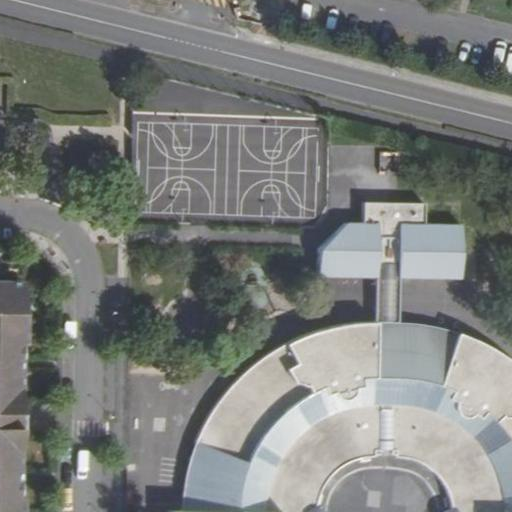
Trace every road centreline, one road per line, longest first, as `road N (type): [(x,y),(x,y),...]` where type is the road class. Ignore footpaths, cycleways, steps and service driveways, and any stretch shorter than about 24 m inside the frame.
road 1 (secondary): [(511,124),(10,0)]
road 2 (residential): [(0,213),(52,222),(78,247),(88,271),(87,511)]
